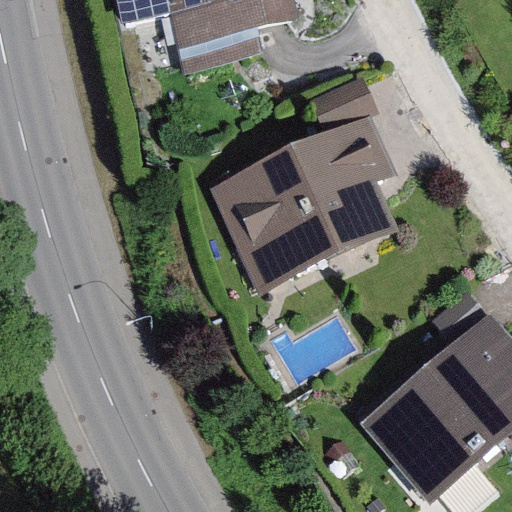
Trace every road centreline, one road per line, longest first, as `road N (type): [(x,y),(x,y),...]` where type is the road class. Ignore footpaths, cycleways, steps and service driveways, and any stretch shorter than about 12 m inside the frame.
road 1 (secondary): [(165,511),(96,370),(31,172),(0,22)]
road 2 (residential): [(511,219),(420,73),(385,0)]
